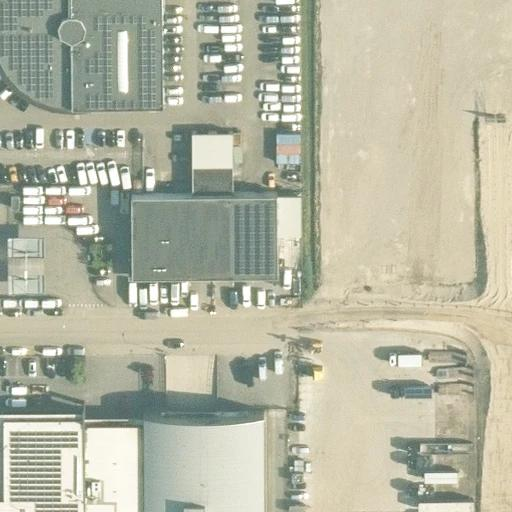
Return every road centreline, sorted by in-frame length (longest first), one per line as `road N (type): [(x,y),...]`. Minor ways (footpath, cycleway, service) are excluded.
road 1 (unclassified): [(0,328),(494,328)]
road 2 (unknown): [(0,122),(235,114)]
road 3 (unclassified): [(494,328),(492,131)]
road 4 (unclassified): [(493,511),(494,328)]
